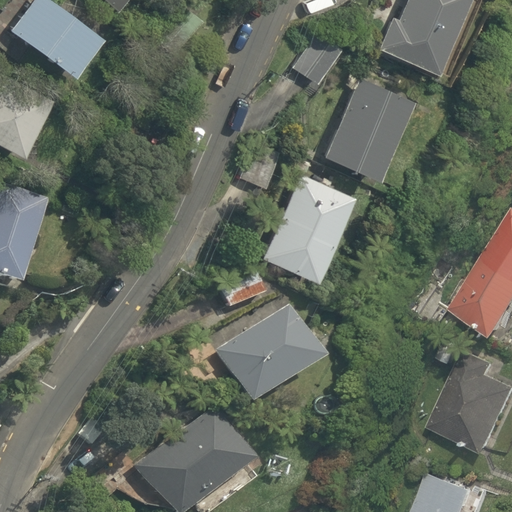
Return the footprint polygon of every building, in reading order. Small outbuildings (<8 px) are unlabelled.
[(61,72),(90,34),(45,0),(24,0),(3,27),(61,72)] [(99,0),(109,9),(116,0),(99,0)] [(422,68),(454,0),(398,0),(391,17),(385,14),(370,46),(422,68)] [(195,18),(177,4),(150,35),(167,50),(195,18)] [(309,81),(334,46),(312,31),(288,66),(309,81)] [(366,177),(403,98),(354,76),(316,154),(366,177)] [(0,146),(11,152),(40,100),(0,79),(0,146)] [(235,176),(255,184),(269,152),(262,146),(246,153),(244,152),(235,176)] [(306,277),(344,193),(295,172),(256,256),(306,277)] [(0,276),(13,281),(42,202),(0,187),(0,276)] [(496,336),(511,310),(511,210),(451,307),(496,336)] [(219,291),(230,314),(271,294),(261,271),(219,291)] [(240,400),(314,355),(282,304),(209,350),(240,400)] [(485,451),(511,393),(511,383),(490,374),(496,362),(466,348),(430,425),(485,451)] [(162,511),(170,511),(245,458),(209,407),(128,466),(162,511)] [(479,511),(487,490),(429,471),(413,511),(479,511)]
